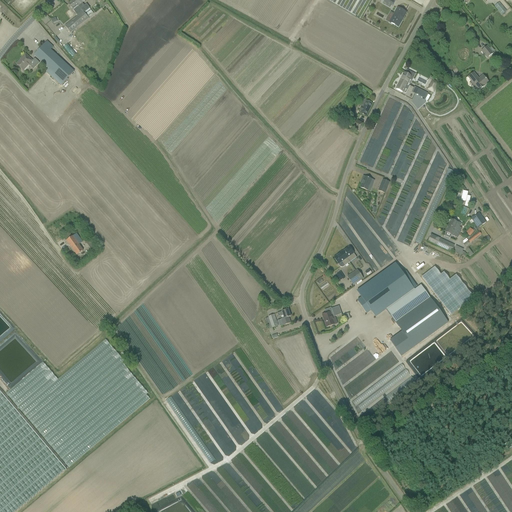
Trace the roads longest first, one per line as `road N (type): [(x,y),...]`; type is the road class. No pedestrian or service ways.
road 1 (unclassified): [(410,511),(331,386),(299,299),(372,111),(430,0)]
road 2 (track): [(482,214),(411,103),(382,90)]
